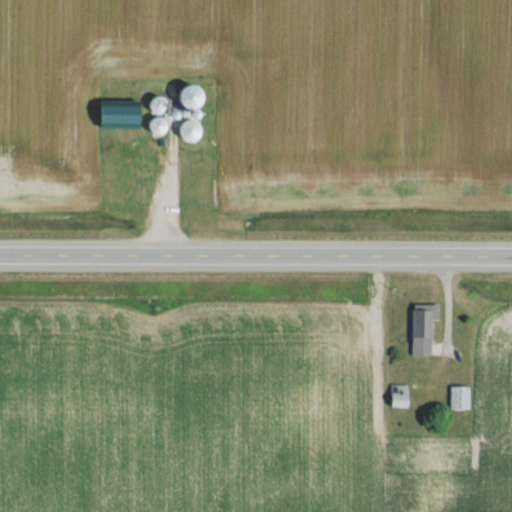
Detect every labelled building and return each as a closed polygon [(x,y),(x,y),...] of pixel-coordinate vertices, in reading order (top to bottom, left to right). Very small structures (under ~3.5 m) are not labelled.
[(187,113),(195,95),(179,88),(171,105),(187,113)] [(157,115),(158,101),(145,100),(145,115),(157,115)] [(136,129),(136,103),(91,103),(91,129),(136,129)] [(155,121),(146,121),(147,135),(156,134),(155,121)] [(190,125),(181,125),(181,140),(190,140),(190,125)] [(408,356),(428,356),(428,320),(432,320),(432,306),(408,306),(408,356)] [(406,408),(406,386),(386,386),(386,408),(406,408)] [(447,410),(467,410),(467,387),(447,387),(447,410)]
